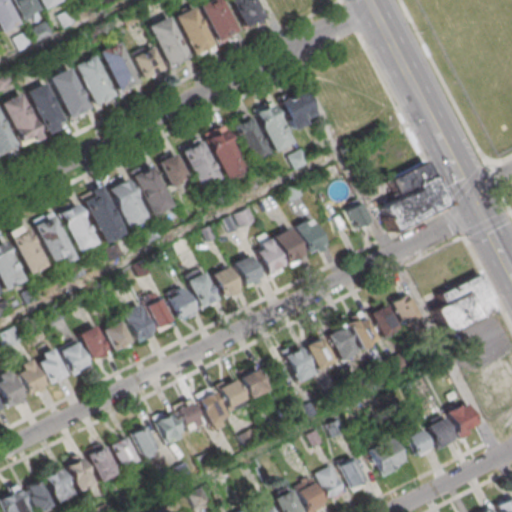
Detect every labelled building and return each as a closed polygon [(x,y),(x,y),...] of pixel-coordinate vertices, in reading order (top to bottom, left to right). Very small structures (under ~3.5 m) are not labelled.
[(0,0),(2,0),(13,20),(0,26),(0,0)] [(8,0),(30,0),(35,8),(18,18),(8,0)] [(35,0),(55,0),(40,8),(35,0)] [(235,34),(219,0),(201,0),(195,3),(213,43),(235,34)] [(225,0),(250,0),(260,20),(241,29),(225,0)] [(170,18),(190,9),(210,47),(190,57),(170,18)] [(144,28),(165,18),(184,56),(164,67),(144,28)] [(44,37),(47,30),(40,26),(36,34),(44,37)] [(17,52),(29,46),(22,33),(11,39),(17,52)] [(135,82),(115,40),(95,50),(114,92),(135,82)] [(160,69),(149,45),(127,55),(138,79),(160,69)] [(69,67),(90,57),(111,97),(91,107),(69,67)] [(44,80),(65,69),(86,110),(65,120),(44,80)] [(8,72),(0,74),(0,87),(11,85),(8,72)] [(21,94),(40,85),(59,123),(40,132),(21,94)] [(289,131),(315,118),(301,89),(274,101),(289,131)] [(0,112),(0,103),(15,96),(34,134),(16,143),(0,112)] [(249,113),(269,102),(290,142),(270,152),(249,113)] [(227,125),(246,115),(267,154),(247,164),(227,125)] [(0,125),(11,147),(0,152),(0,125)] [(201,138),(220,128),(241,167),(221,177),(201,138)] [(177,150),(196,140),(217,179),(197,189),(177,150)] [(284,155),(290,169),(304,162),(297,149),(284,155)] [(153,162),(166,188),(184,179),(171,153),(153,162)] [(442,207),(424,162),(385,177),(393,198),(375,205),(385,230),(442,207)] [(127,175),(147,165),(167,204),(147,214),(127,175)] [(102,188),(122,178),(142,217),(123,227),(102,188)] [(79,200),(98,190),(119,229),(99,239),(79,200)] [(366,221),(356,200),(337,209),(348,230),(366,221)] [(52,213),(72,203),(93,242),(73,252),(52,213)] [(250,218),(246,210),(238,214),(242,222),(250,218)] [(29,224),(49,214),(69,253),(50,263),(29,224)] [(290,226),(307,218),(320,243),(303,252),(290,226)] [(6,237),(23,227),(42,262),(25,272),(6,237)] [(269,239),(286,230),(300,257),(283,266),(269,239)] [(249,247),(266,239),(279,265),(262,273),(249,247)] [(0,240),(20,278),(0,288),(0,240)] [(228,262),(245,254),(258,279),(241,288),(228,262)] [(208,277),(224,269),(238,294),(230,298),(228,294),(219,299),(208,277)] [(183,280),(200,272),(213,297),(196,306),(183,280)] [(444,336),(432,310),(440,306),(436,296),(478,276),(491,302),(489,302),(494,312),(444,336)] [(163,296),(180,288),(193,314),(176,322),(163,296)] [(168,325),(155,290),(139,297),(152,331),(168,325)] [(386,301),(403,293),(416,318),(399,327),(386,301)] [(380,305),(365,314),(380,338),(395,329),(380,305)] [(135,306),(151,337),(133,346),(117,316),(135,306)] [(344,322),(361,313),(374,339),(357,348),(344,322)] [(114,318),(127,344),(110,354),(99,333),(106,329),(103,323),(114,318)] [(322,333),(339,325),(352,350),(335,359),(322,333)] [(74,336),(91,327),(105,355),(94,361),(93,359),(87,362),(74,336)] [(301,344),(318,335),(331,361),(314,370),(301,344)] [(54,348),(67,375),(85,366),(72,339),(54,348)] [(63,374),(45,344),(37,348),(42,356),(33,361),(47,384),(63,374)] [(279,355),(296,346),(309,372),(292,380),(279,355)] [(27,361),(40,388),(24,396),(14,376),(20,372),(17,366),(27,361)] [(264,392),(255,367),(235,374),(245,399),(264,392)] [(0,374),(6,372),(19,399),(3,407),(0,401),(0,374)] [(214,383),(222,408),(241,402),(233,377),(214,383)] [(193,399),(209,391),(222,416),(206,425),(193,399)] [(198,422),(186,400),(170,409),(182,431),(198,422)] [(454,437),(474,428),(462,401),(442,410),(454,437)] [(149,420),(166,412),(179,438),(162,446),(149,420)] [(450,440),(438,414),(420,423),(433,449),(450,440)] [(125,433),(140,458),(154,450),(139,424),(125,433)] [(427,449),(416,427),(399,436),(411,458),(427,449)] [(104,443),(121,435),(134,460),(117,469),(104,443)] [(398,464),(388,438),(363,448),(373,474),(398,464)] [(82,454),(99,445),(112,471),(95,480),(82,454)] [(332,465),(349,456),(360,478),(343,487),(332,465)] [(61,465),(78,457),(91,482),(74,491),(61,465)] [(310,473),(327,464),(338,486),(321,494),(310,473)] [(39,476),(56,467),(69,493),(52,501),(39,476)] [(307,511),(322,502),(306,478),(289,489),(304,511),(307,511)] [(39,511),(49,508),(35,479),(19,487),(31,511),(39,511)] [(26,511),(16,485),(0,491),(0,508),(1,511),(26,511)] [(275,511),(268,497),(285,488),(297,510),(293,511),(275,511)] [(494,511),(490,504),(508,494),(511,501),(511,511),(494,511)]
